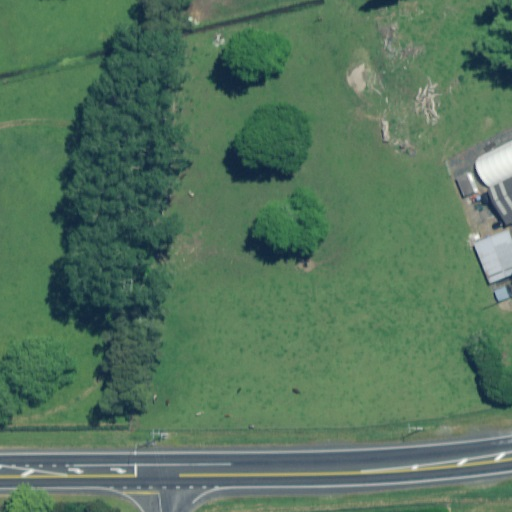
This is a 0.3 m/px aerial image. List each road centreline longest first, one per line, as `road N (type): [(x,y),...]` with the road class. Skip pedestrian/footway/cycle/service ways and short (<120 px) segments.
road 1 (primary): [(158,469),(380,466),(511,453)]
road 2 (primary): [(0,470),(158,469)]
